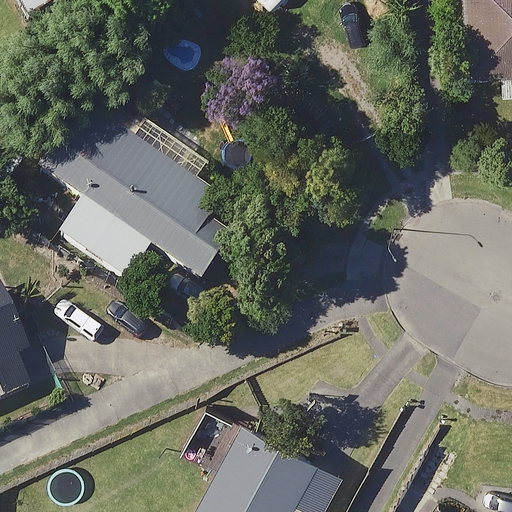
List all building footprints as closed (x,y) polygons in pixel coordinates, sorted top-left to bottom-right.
[(6,0),(19,23),(60,0),(6,0)] [(511,0),(458,0),(462,73),(495,71),(496,91),(511,90),(511,0)] [(226,43),(191,13),(162,46),(196,76),(226,43)] [(196,170),(84,98),(32,178),(72,204),(44,247),(115,292),(141,252),(193,285),(234,221),(184,189),(196,170)] [(0,399),(17,391),(5,366),(17,360),(0,324),(0,399)] [(313,511),(333,475),(234,423),(187,511),(313,511)]
